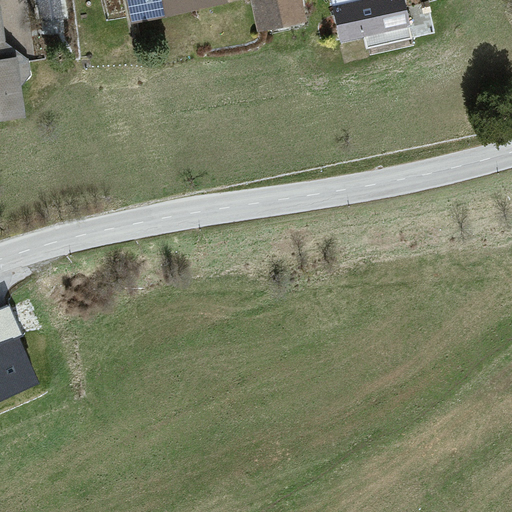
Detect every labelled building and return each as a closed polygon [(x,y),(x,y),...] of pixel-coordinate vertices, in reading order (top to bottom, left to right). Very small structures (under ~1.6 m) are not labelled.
[(236,0),(133,0),(140,23),(237,3),(236,0)] [(312,0),(260,0),(270,34),(318,23),(312,0)] [(343,0),(353,39),(427,25),(419,0),(393,0),(381,4),(379,0),(343,0)] [(0,125),(39,120),(27,57),(15,57),(5,7),(0,7),(0,125)] [(0,387),(35,373),(15,326),(0,332),(0,387)]
